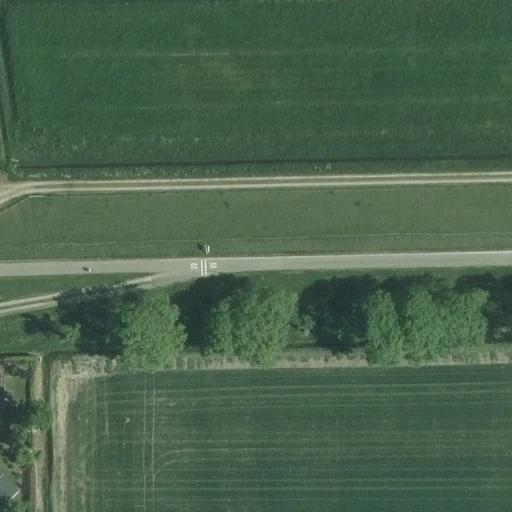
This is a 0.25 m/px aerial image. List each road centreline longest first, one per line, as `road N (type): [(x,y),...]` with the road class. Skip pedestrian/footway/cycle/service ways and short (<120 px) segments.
road 1 (unclassified): [(511,259),(0,270)]
road 2 (track): [(0,191),(511,180)]
